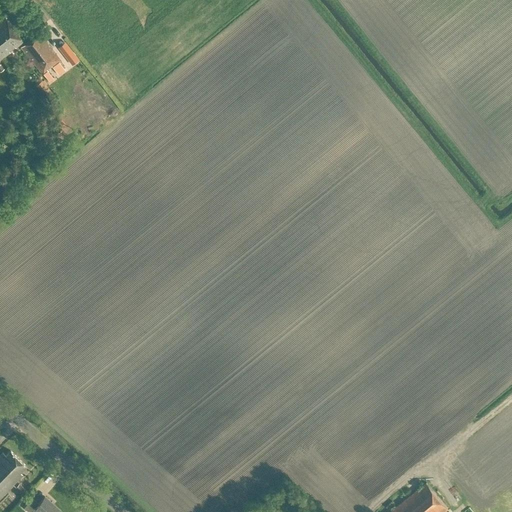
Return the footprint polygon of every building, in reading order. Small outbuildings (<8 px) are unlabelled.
[(5,17),(0,21),(0,53),(3,58),(23,42),(5,17)] [(43,75),(61,61),(39,33),(21,47),(43,75)] [(26,467),(9,451),(5,454),(3,452),(0,454),(0,499),(14,485),(13,484),(23,474),(21,472),(26,467)] [(443,511),(448,508),(426,482),(389,511),(443,511)] [(19,483),(15,488),(21,493),(25,489),(19,483)] [(60,511),(61,511),(45,497),(39,504),(33,498),(24,508),(29,511),(33,511),(36,509),(39,511),(60,511)] [(259,506),(264,511),(273,505),(269,499),(259,506)]
